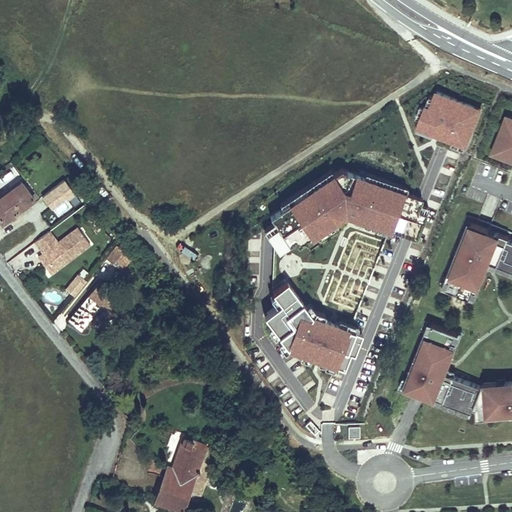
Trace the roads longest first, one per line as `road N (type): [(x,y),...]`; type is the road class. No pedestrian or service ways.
road 1 (residential): [(98,511),(124,436),(0,272)]
road 2 (tertiary): [(376,0),(511,71)]
road 3 (track): [(0,121),(36,81),(62,0)]
road 4 (tertiary): [(511,57),(403,0)]
